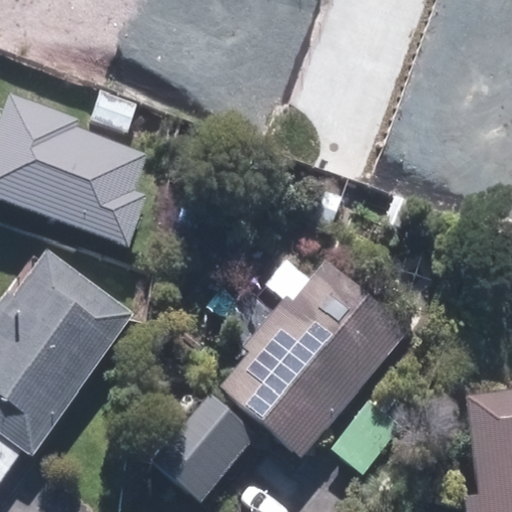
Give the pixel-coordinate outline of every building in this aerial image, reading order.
[(21,97),(0,152),(0,197),(133,246),(151,198),(138,193),(152,153),(84,128),(87,121),(21,97)] [(129,323),(40,260),(0,316),(0,484),(26,448),(35,454),(129,323)] [(402,325),(324,261),(156,464),(194,495),(258,419),(298,451),(402,325)] [(511,511),(511,376),(464,381),(476,511),(511,511)] [(377,388),(329,445),(370,479),(417,421),(377,388)]
